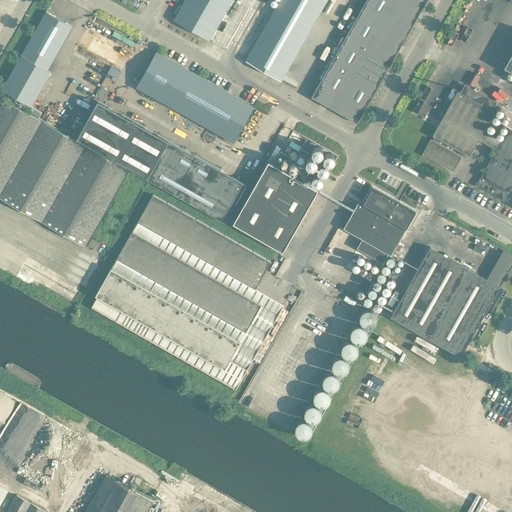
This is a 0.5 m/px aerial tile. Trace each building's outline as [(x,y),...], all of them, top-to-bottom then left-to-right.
[(184,0),(174,20),(209,40),(231,0),(184,0)] [(279,0),(246,60),(281,80),(326,0),(279,0)] [(357,123),(426,0),(365,0),(311,97),(357,123)] [(50,72),(47,70),(72,26),(45,11),(1,90),(31,106),(50,72)] [(128,54),(134,44),(129,41),(122,50),(128,54)] [(175,110),(182,114),(233,142),(253,107),(156,52),(136,88),(171,107),(175,110)] [(102,71),(109,74),(112,67),(106,64),(102,71)] [(460,93),(457,91),(432,136),(434,137),(432,140),(430,139),(421,155),(452,172),(461,157),(459,155),(461,152),(469,156),(478,139),(495,149),(475,185),(504,201),(511,185),(511,130),(508,128),(501,140),(483,130),(494,112),(491,110),(495,102),(464,85),(460,93)] [(80,141),(0,96),(0,198),(85,247),(129,170),(80,141)] [(76,138),(147,177),(167,141),(97,101),(76,138)] [(413,113),(419,117),(424,109),(417,105),(413,113)] [(246,185),(167,141),(147,177),(146,179),(224,223),(246,185)] [(339,155),(321,145),(302,177),(273,160),(238,221),(285,248),(339,155)] [(343,229),(344,229),(361,239),(356,248),(382,263),(387,254),(390,255),(412,218),(415,212),(372,187),(362,204),(358,202),(343,229)] [(255,289),(255,288),(270,262),(152,194),(137,222),(255,289)] [(116,259),(245,333),(261,305),(131,231),(116,259)] [(323,240),(318,243),(326,256),(332,253),(323,240)] [(460,356),(463,351),(499,286),(475,272),(429,247),(390,317),(460,356)] [(310,257),(306,262),(312,266),(316,261),(310,257)] [(319,272),(326,269),(323,263),(316,266),(319,272)] [(215,328),(110,268),(95,295),(97,297),(224,369),(230,360),(240,342),(215,328)] [(331,280),(337,275),(332,269),(326,274),(331,280)] [(359,297),(347,297),(347,308),(358,308),(359,297)] [(360,316),(360,320),(361,323),(364,326),(368,327),(372,326),(375,324),(377,320),(377,316),(375,313),(372,311),(369,310),(365,310),(362,313),(360,316)] [(328,330),(334,345),(346,340),(340,325),(328,330)] [(350,332),(350,335),(352,339),(355,342),(359,343),(362,342),(365,339),(367,336),(367,332),(366,329),(363,326),(359,325),(355,326),(352,328),(350,332)] [(324,361),(337,353),(330,341),(316,349),(324,361)] [(342,348),(341,351),(343,355),(346,358),(350,359),(354,358),(357,355),(358,352),(358,348),(357,345),(354,342),(350,341),(346,342),(343,344),(342,348)] [(332,363),(332,367),(333,371),(336,373),(340,374),(344,374),(347,371),(349,368),(349,364),(347,361),(344,358),(341,357),(337,358),(334,360),(332,363)] [(323,379),(323,383),(324,387),(327,389),(331,390),(335,390),(338,387),(340,384),(340,380),(338,376),(335,374),(332,373),(328,374),(325,376),(323,379)] [(300,377),(303,391),(317,388),(314,374),(300,377)] [(290,402),(304,407),(308,394),(294,389),(290,402)] [(314,396),(313,399),(315,403),(318,406),(322,407),(325,406),(329,404),(330,400),(330,396),(329,393),(326,390),(322,389),(318,390),(315,392),(314,396)] [(301,413),(287,403),(278,416),(292,425),(301,413)] [(305,411),(304,415),(306,419),(309,421),(313,422),(317,421),(320,419),(321,416),(321,412),(320,408),(317,406),(313,405),(310,406),(306,408),(305,411)] [(43,454),(50,438),(49,435),(54,433),(55,431),(49,415),(42,417),(39,426),(37,426),(32,436),(27,438),(30,445),(24,447),(23,449),(28,461),(36,465),(40,454),(43,454)] [(358,433),(364,436),(369,425),(357,420),(346,443),(352,446),(358,433)] [(295,427),(295,431),(297,434),(299,437),(303,438),(307,437),(310,435),(312,431),(312,427),(310,424),(307,421),(304,421),(300,421),(297,424),(295,427)] [(43,460),(40,465),(51,471),(54,465),(43,460)] [(33,466),(29,474),(34,476),(38,469),(33,466)] [(27,483),(29,477),(19,474),(17,480),(27,483)] [(144,511),(151,501),(106,475),(84,511),(144,511)] [(6,511),(43,511),(45,511),(16,495),(6,511)]
